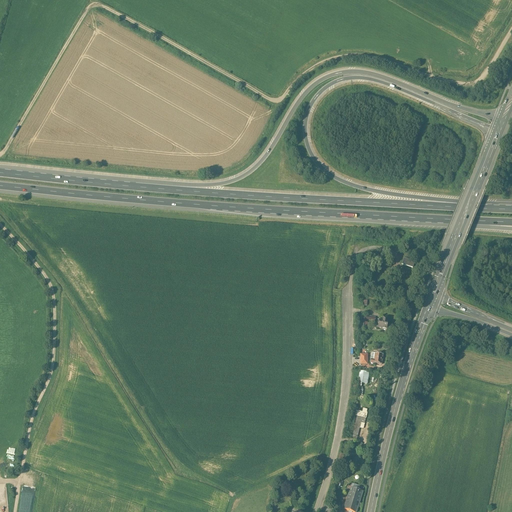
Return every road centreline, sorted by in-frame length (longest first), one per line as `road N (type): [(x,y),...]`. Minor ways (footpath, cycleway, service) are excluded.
road 1 (track): [(511,29),(469,83),(351,54),(314,65),(276,100),(93,4),(0,153)]
road 2 (motorway): [(0,187),(490,221)]
road 3 (motorway): [(455,206),(363,188),(323,170),(304,133),(313,100),(334,82),(363,78),(498,130)]
road 4 (motorway): [(502,121),(382,77),(344,72),(301,97),(252,169),(185,190)]
road 5 (track): [(15,511),(31,419),(54,350),(54,306),(45,276),(0,224)]
road 6 (motorway): [(455,206),(185,190)]
road 7 (unclassified): [(316,511),(337,449),(356,248)]
road 8 (primary): [(371,511),(428,307)]
road 9 (motorway): [(185,190),(0,173)]
road 10 (primary): [(431,299),(498,130)]
